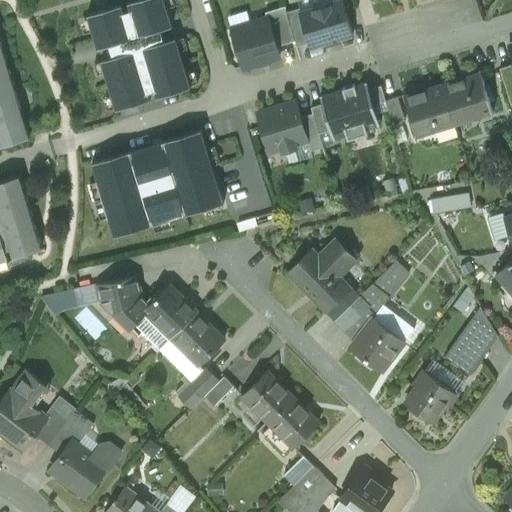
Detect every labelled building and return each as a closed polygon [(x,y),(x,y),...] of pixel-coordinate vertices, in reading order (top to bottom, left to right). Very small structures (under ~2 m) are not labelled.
[(121,5),(86,15),(97,49),(109,47),(112,57),(100,61),(115,109),(150,99),(148,92),(154,91),(157,98),(189,87),(175,38),(164,41),(160,30),(172,27),(163,0),(136,0),(128,3),(129,11),(124,12),(121,5)] [(301,14),(300,14),(309,44),(310,47),(324,43),(325,47),(340,42),(339,39),(352,35),(342,2),(301,14)] [(265,13),(267,20),(268,19),(277,47),(295,42),(287,13),(285,7),(265,13)] [(299,9),(287,13),(295,42),(297,48),(309,44),(300,14),(301,14),(299,9)] [(267,20),(231,30),(243,68),(280,57),(277,47),(268,19),(267,20)] [(0,146),(29,138),(0,41),(0,146)] [(511,65),(500,69),(511,105),(511,104),(511,65)] [(481,75),(443,86),(453,120),(491,108),(481,75)] [(366,82),(320,96),(322,104),(330,131),(333,140),(346,136),(348,140),(368,134),(366,129),(380,125),(373,105),(369,90),(366,82)] [(381,86),(369,90),(373,105),(386,102),(385,101),(381,86)] [(443,86),(406,98),(405,95),(403,96),(416,137),(441,129),(440,124),(453,120),(443,86)] [(397,97),(385,101),(386,102),(393,125),(404,121),(397,97)] [(296,101),(257,113),(268,152),(281,149),(282,153),(297,148),(296,144),(307,141),(300,117),(296,101)] [(330,131),(322,104),(311,108),(313,114),(319,134),(330,131)] [(319,134),(313,114),(300,117),(307,141),(311,152),(323,148),(319,134)] [(201,129),(92,163),(113,236),(223,202),(201,129)] [(19,176),(0,181),(0,261),(8,259),(5,250),(10,249),(13,257),(41,249),(19,176)] [(425,184),(426,194),(468,191),(467,182),(425,184)] [(468,191),(427,196),(429,210),(470,206),(468,191)] [(337,240),(319,258),(311,249),(289,271),(328,310),(350,289),(337,276),(355,258),(337,240)] [(396,261),(372,284),(390,298),(409,273),(396,261)] [(511,262),(499,273),(511,287),(511,262)] [(141,297),(136,275),(98,284),(103,302),(117,316),(113,320),(123,329),(126,326),(130,329),(147,312),(144,309),(149,305),(141,297)] [(368,308),(346,329),(356,339),(373,316),(374,317),(382,308),(390,298),(372,284),(358,298),(368,308)] [(185,301),(169,285),(149,305),(144,309),(147,312),(172,337),(197,311),(186,300),(185,301)] [(350,289),(328,310),(336,319),(358,298),(350,289)] [(358,298),(336,319),(346,329),(368,308),(358,298)] [(481,306),(445,356),(471,374),(498,336),(481,306)] [(400,322),(382,308),(374,317),(393,331),(400,322)] [(197,311),(172,337),(200,365),(224,340),(208,324),(209,323),(197,311)] [(374,317),(373,316),(356,339),(350,347),(379,369),(394,349),(397,351),(405,341),(393,331),(374,317)] [(464,381),(434,359),(425,372),(423,370),(412,385),(416,388),(406,402),(434,422),(464,381)] [(207,368),(189,386),(200,397),(218,379),(207,368)] [(25,370),(11,391),(10,390),(0,403),(0,430),(24,449),(34,434),(45,420),(47,418),(25,401),(29,395),(36,395),(44,384),(25,370)] [(293,396),(268,371),(243,395),(269,421),(293,396)] [(222,376),(201,397),(213,409),(234,388),(222,376)] [(293,396),(269,421),(295,447),(319,422),(293,396)] [(75,409),(60,398),(52,408),(68,420),(76,409),(75,409)] [(68,420),(52,408),(47,418),(45,420),(34,434),(49,445),(68,420)] [(93,423),(76,409),(68,420),(85,433),(93,423)] [(68,420),(49,445),(61,455),(72,441),(77,445),(85,433),(68,420)] [(77,445),(72,441),(61,455),(50,470),(84,496),(106,467),(110,467),(121,452),(109,443),(99,444),(91,456),(77,445)] [(304,454),(284,474),(295,485),(315,465),(304,454)] [(321,511),(318,509),(317,510),(304,501),(319,482),(332,491),(336,486),(315,465),(295,485),(279,502),(293,511),(321,511)] [(376,511),(391,491),(372,477),(375,474),(365,466),(341,498),(359,511),(376,511)] [(178,511),(180,511),(193,494),(177,482),(163,501),(178,511)] [(319,482),(304,501),(317,510),(318,509),(332,491),(319,482)] [(160,511),(126,486),(117,498),(116,497),(114,499),(115,500),(105,511),(160,511)] [(359,511),(341,498),(332,511),(333,511),(359,511)]
